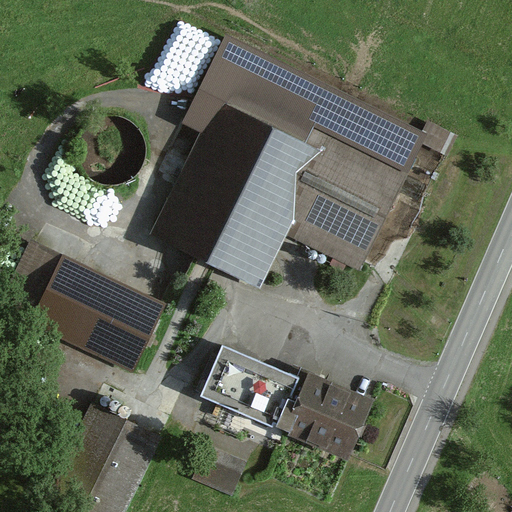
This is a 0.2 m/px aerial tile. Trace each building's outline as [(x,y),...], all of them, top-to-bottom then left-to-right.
[(260,292),(288,236),(360,272),(428,136),(226,36),(183,124),(200,133),(149,237),(260,292)] [(5,310),(140,370),(172,298),(38,238),(5,310)] [(291,384),(210,352),(195,389),(276,421),(271,433),(347,464),(372,404),(295,373),(291,384)] [(117,511),(127,511),(166,434),(97,399),(56,482),(117,511)] [(211,445),(198,477),(237,492),(250,460),(211,445)]
